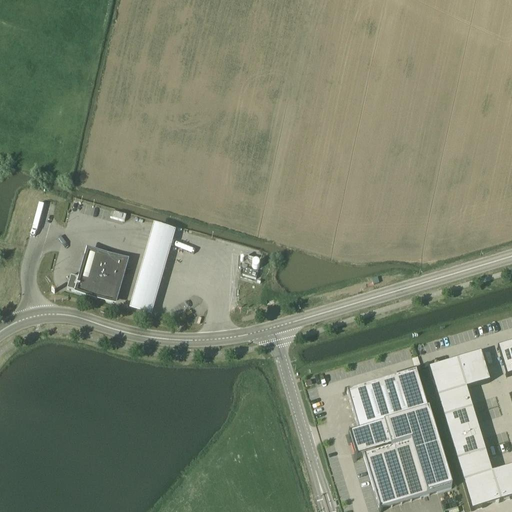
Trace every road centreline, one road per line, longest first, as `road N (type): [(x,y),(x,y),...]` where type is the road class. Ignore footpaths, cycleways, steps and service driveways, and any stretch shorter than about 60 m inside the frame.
road 1 (tertiary): [(274,328),(511,256)]
road 2 (tertiary): [(35,316),(65,315),(170,340),(274,328)]
road 3 (unclassified): [(327,511),(274,328)]
